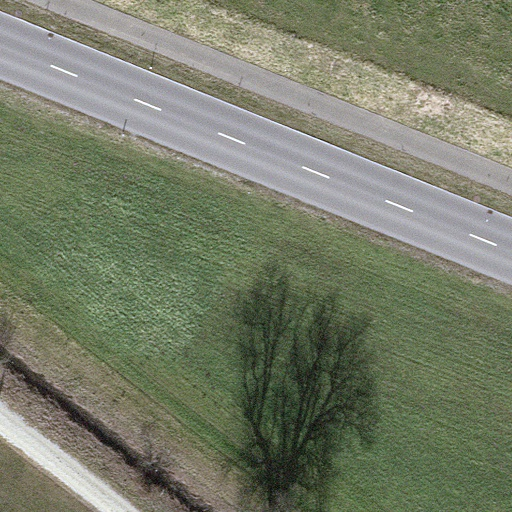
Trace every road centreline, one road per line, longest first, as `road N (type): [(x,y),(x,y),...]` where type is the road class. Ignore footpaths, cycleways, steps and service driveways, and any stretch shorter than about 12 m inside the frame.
road 1 (tertiary): [(511,255),(0,48)]
road 2 (track): [(126,511),(0,415)]
